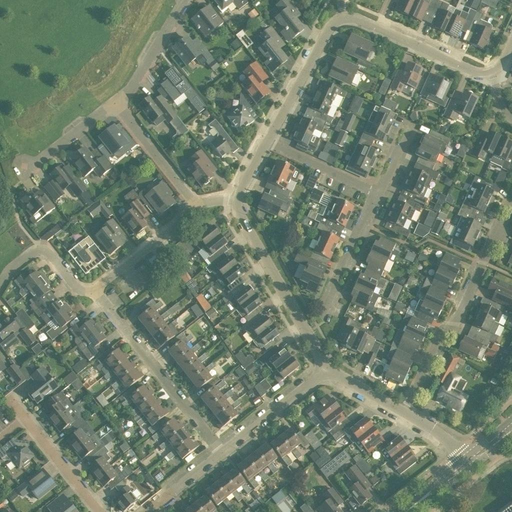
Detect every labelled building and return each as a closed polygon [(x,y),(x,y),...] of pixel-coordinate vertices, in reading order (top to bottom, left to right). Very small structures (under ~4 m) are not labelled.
[(248,3),(244,0),(214,0),(219,5),(217,7),(222,13),(228,9),(224,5),(231,0),(239,10),(248,3)] [(287,42),(302,30),(295,21),(301,17),(287,0),(284,0),(281,2),(276,6),(283,15),(276,21),(284,31),(281,33),(287,42)] [(399,0),(395,10),(408,16),(414,0),(399,0)] [(431,13),(437,0),(436,0),(422,0),(421,2),(416,0),(414,0),(408,16),(421,22),(426,10),(431,13)] [(444,32),(451,16),(445,13),(449,6),(437,0),(431,13),(437,15),(432,27),(444,32)] [(474,0),(471,8),(476,10),(479,0),(474,0)] [(493,0),(482,0),(481,3),(494,9),(497,2),(493,0)] [(212,21),(203,10),(191,19),(205,37),(223,23),(217,17),(212,21)] [(251,20),(258,15),(253,10),(247,15),(251,20)] [(467,29),(473,17),(461,11),(458,19),(451,16),(444,32),(457,38),(462,27),(467,29)] [(473,17),(467,29),(468,30),(467,31),(474,33),(469,45),(484,51),(492,33),(477,27),(481,16),(475,13),(473,17)] [(272,73),(287,61),(278,50),(284,46),(271,29),(264,21),(259,25),(265,33),(260,37),(267,46),(260,52),(268,61),(265,64),(272,73)] [(253,44),(242,31),(235,36),(246,49),(253,44)] [(371,71),(373,64),(364,60),(371,45),(352,37),(345,53),(359,59),(356,64),(371,71)] [(198,53),(186,38),(173,49),(187,66),(195,59),(201,66),(211,58),(203,49),(198,53)] [(347,90),(349,85),(356,70),(337,61),(330,77),(343,83),(341,87),(347,90)] [(256,104),(268,94),(260,84),(267,79),(255,64),(244,72),(249,80),(242,86),(256,104)] [(416,82),(421,70),(407,64),(400,80),(394,77),(389,88),(399,93),(403,84),(415,89),(418,82),(416,82)] [(180,79),(172,69),(164,74),(168,79),(160,86),(173,103),(183,94),(198,114),(206,108),(186,83),(186,82),(182,77),(180,79)] [(443,97),(450,83),(436,77),(431,87),(425,84),(420,95),(427,98),(426,100),(444,108),(448,99),(443,97)] [(385,79),(381,86),(387,89),(390,81),(385,79)] [(312,97),(331,106),(336,95),(343,98),(346,93),(327,84),(325,90),(320,88),(317,93),(314,92),(312,97)] [(468,119),(476,100),(464,94),(459,105),(453,102),(450,108),(447,106),(442,116),(455,122),(459,115),(468,119)] [(245,111),(250,107),(242,97),(240,97),(238,110),(237,111),(233,110),(232,114),(227,118),(231,124),(231,127),(234,127),(238,133),(244,128),(248,129),(248,125),(253,121),(245,111)] [(326,116),(331,106),(312,97),(310,102),(313,103),(310,109),(317,112),(314,118),(330,125),(332,119),(326,116)] [(353,103),(360,107),(363,100),(356,97),(353,103)] [(159,109),(150,98),(139,106),(152,123),(163,115),(169,123),(177,117),(166,104),(159,109)] [(385,100),(382,107),(393,113),(397,105),(385,100)] [(373,124),(390,132),(392,128),(389,126),(392,120),(383,117),(386,111),(375,106),(368,122),(373,124)] [(330,125),(314,118),(312,124),(302,119),(299,126),(296,124),(294,128),(311,136),(316,126),(323,129),(326,123),(330,125)] [(232,154),(238,150),(214,120),(208,126),(209,128),(213,128),(212,129),(217,135),(216,139),(210,145),(221,159),(230,152),(232,154)] [(388,137),(390,132),(373,124),(368,135),(363,133),(360,139),(370,143),(373,137),(382,141),(385,136),(388,137)] [(113,155),(127,144),(112,126),(98,137),(113,155)] [(443,135),(446,129),(440,126),(437,132),(443,135)] [(320,139),(311,136),(294,128),(292,133),(295,134),(292,141),(308,148),(307,150),(314,153),(320,139)] [(493,156),(500,138),(488,133),(485,141),(480,152),(473,149),(468,147),(466,152),(484,160),(487,153),(493,156)] [(420,146),(438,155),(439,154),(441,155),(445,146),(447,146),(450,140),(439,135),(436,141),(425,136),(420,146)] [(511,154),(508,152),(511,144),(511,143),(500,138),(493,156),(490,162),(502,167),(501,169),(507,172),(509,169),(511,160),(511,154)] [(334,144),(341,147),(343,142),(337,139),(334,144)] [(353,155),(354,155),(376,165),(378,160),(374,159),(377,153),(367,149),(370,143),(360,139),(353,155)] [(334,159),(339,149),(326,143),(322,153),(334,159)] [(463,158),(467,147),(461,145),(457,156),(463,158)] [(431,171),(438,155),(420,146),(416,156),(427,162),(424,168),(427,169),(437,174),(431,171)] [(96,163),(84,148),(70,159),(84,177),(93,170),(99,178),(111,169),(102,158),(96,163)] [(201,187),(212,178),(204,167),(209,163),(200,152),(190,160),(195,166),(188,171),(201,187)] [(373,170),(376,165),(354,155),(346,172),(357,177),(360,171),(368,174),(370,169),(373,170)] [(272,172),(290,180),(291,178),(294,180),(296,178),(299,173),(298,171),(276,161),(272,172)] [(69,179),(60,167),(50,175),(62,191),(68,187),(76,198),(86,191),(74,175),(69,179)] [(437,174),(427,169),(424,175),(410,169),(406,179),(427,189),(431,179),(434,181),(437,174)] [(285,191),(290,180),(272,172),(267,184),(275,187),(273,193),(280,196),(291,201),(287,199),(289,193),(285,191)] [(116,184),(121,180),(115,173),(110,177),(116,184)] [(312,190),(317,179),(309,176),(304,187),(312,190)] [(466,193),(492,205),(494,199),(491,198),(493,192),(483,188),(485,182),(474,176),(469,187),(466,193)] [(423,198),(427,189),(406,179),(401,189),(415,195),(412,201),(423,206),(426,200),(423,198)] [(43,188),(54,203),(63,196),(52,181),(43,188)] [(168,197),(172,194),(169,191),(162,182),(158,185),(159,187),(148,195),(145,192),(142,191),(139,194),(138,197),(145,206),(148,207),(151,211),(153,211),(154,209),(160,216),(174,205),(168,197)] [(318,204),(323,193),(317,190),(312,201),(318,204)] [(54,209),(44,196),(40,191),(37,194),(36,197),(34,198),(30,194),(21,201),(28,210),(26,211),(32,218),(38,213),(42,219),(54,209)] [(489,210),(492,205),(466,193),(463,200),(459,210),(474,217),(472,216),(475,210),(484,214),(486,209),(489,210)] [(291,201),(280,196),(277,202),(263,196),(258,209),(276,217),(279,210),(286,213),(291,201)] [(326,208),(349,218),(353,208),(330,197),(326,208)] [(389,211),(406,219),(410,209),(418,213),(421,207),(410,202),(408,207),(393,201),(389,211)] [(135,236),(146,228),(139,219),(146,214),(137,202),(132,206),(135,209),(122,219),(135,236)] [(436,204),(433,210),(438,213),(441,207),(436,204)] [(106,220),(112,216),(105,207),(99,211),(106,220)] [(344,228),(349,218),(326,208),(322,217),(317,214),(314,222),(319,224),(330,229),(332,230),(335,224),(344,228)] [(471,223),(474,217),(459,210),(456,216),(461,218),(456,228),(456,227),(455,228),(478,238),(480,234),(477,232),(479,227),(471,223)] [(401,229),(406,219),(389,211),(384,221),(399,228),(396,234),(407,238),(409,232),(401,229)] [(110,256),(122,246),(114,235),(119,231),(111,221),(101,230),(102,232),(95,237),(110,256)] [(328,235),(330,229),(319,224),(316,230),(322,233),(317,243),(334,251),(339,240),(328,235)] [(430,230),(418,224),(413,235),(422,239),(428,234),(430,230)] [(57,225),(51,230),(55,235),(56,234),(61,230),(57,225)] [(202,250),(220,237),(218,235),(220,233),(220,232),(216,227),(214,227),(213,228),(202,236),(199,231),(193,236),(196,240),(193,242),(200,251),(202,249),(202,250)] [(433,227),(430,233),(437,236),(440,230),(433,227)] [(476,243),(478,238),(455,228),(451,239),(448,245),(459,250),(462,244),(470,248),(473,242),(476,243)] [(216,261),(220,258),(216,254),(227,246),(220,237),(202,250),(209,259),(207,260),(210,265),(205,268),(206,269),(216,261)] [(105,260),(88,238),(80,243),(78,243),(76,243),(74,244),(73,245),(72,247),(71,249),(71,251),(67,254),(85,276),(105,260)] [(370,253),(387,261),(395,245),(389,242),(387,248),(375,242),(370,253)] [(329,261),(334,251),(317,243),(310,259),(316,262),(318,256),(329,261)] [(412,263),(416,256),(407,252),(404,260),(412,263)] [(380,278),(387,261),(370,253),(365,264),(376,270),(374,275),(380,278)] [(438,270),(455,278),(460,267),(448,262),(450,256),(445,254),(438,270)] [(316,289),(325,269),(309,262),(310,260),(298,255),(295,262),(306,267),(300,282),(316,289)] [(220,280),(237,266),(230,258),(220,266),(216,261),(206,269),(209,274),(212,272),(218,280),(219,279),(220,280)] [(172,264),(176,269),(176,270),(183,265),(179,259),(172,264)] [(234,291),(237,288),(234,283),(244,275),(237,266),(220,280),(226,288),(223,291),(227,295),(227,296),(234,291)] [(450,289),(455,278),(438,270),(433,281),(427,279),(424,284),(435,289),(438,284),(450,289)] [(29,293),(46,280),(42,276),(39,278),(35,273),(27,280),(23,275),(14,283),(20,290),(19,291),(19,293),(22,298),(29,293)] [(380,278),(374,275),(372,280),(360,275),(355,286),(372,294),(373,293),(375,288),(382,289),(385,282),(379,279),(380,278)] [(35,313),(46,304),(41,299),(50,292),(46,287),(49,285),(46,280),(29,293),(33,299),(29,302),(31,305),(29,306),(35,313)] [(511,296),(511,293),(511,288),(493,280),(488,291),(499,296),(496,302),(511,309),(511,296)] [(433,295),(435,289),(424,284),(421,292),(422,295),(426,297),(423,303),(422,304),(440,312),(445,300),(433,295)] [(378,296),(373,293),(372,294),(355,286),(350,297),(362,303),(359,308),(365,310),(363,315),(366,316),(369,311),(371,312),(378,296)] [(236,311),(255,297),(247,288),(237,296),(234,291),(227,296),(227,295),(222,299),(226,304),(228,302),(235,311),(235,310),(236,311)] [(251,321),(255,318),(251,313),(261,306),(255,297),(236,311),(241,318),(245,315),(247,317),(244,320),(247,324),(251,321)] [(405,315),(411,318),(417,321),(420,322),(423,317),(435,322),(440,312),(422,304),(423,303),(413,298),(405,315)] [(475,315),(498,326),(499,325),(497,324),(504,308),(484,300),(479,311),(477,310),(475,315)] [(159,318),(155,313),(163,307),(160,302),(156,306),(152,301),(140,310),(144,315),(138,320),(142,325),(140,327),(141,329),(141,330),(142,332),(159,318)] [(47,325),(68,309),(65,305),(62,307),(58,302),(49,309),(46,304),(35,313),(38,318),(40,317),(46,325),(47,325)] [(402,312),(405,305),(397,302),(394,309),(402,312)] [(207,303),(201,308),(204,312),(210,308),(207,303)] [(150,341),(167,328),(162,322),(170,316),(177,311),(174,307),(167,312),(159,318),(142,332),(145,329),(150,335),(148,337),(149,339),(148,339),(150,341)] [(68,309),(47,325),(51,330),(45,335),(51,342),(67,330),(64,327),(72,320),(68,315),(71,313),(68,309)] [(494,335),(498,326),(475,315),(473,319),(475,320),(473,326),(481,330),(478,336),(479,336),(490,341),(495,343),(497,337),(494,335)] [(18,316),(13,319),(20,331),(25,328),(18,316)] [(167,328),(150,341),(153,339),(157,344),(155,346),(157,348),(156,349),(157,351),(160,348),(174,337),(170,332),(178,325),(177,325),(181,322),(180,320),(183,318),(181,316),(167,328)] [(19,331),(12,322),(9,318),(2,324),(2,325),(0,326),(0,346),(4,352),(18,341),(14,335),(19,331)] [(252,342),(271,327),(270,325),(272,324),(273,322),(269,318),(267,318),(265,319),(265,318),(255,326),(251,321),(247,324),(241,329),(252,342)] [(350,351),(358,334),(353,331),(354,329),(353,326),(349,324),(351,320),(345,318),(339,332),(344,334),(339,346),(350,351)] [(414,326),(417,321),(411,318),(404,333),(404,334),(421,342),(426,332),(414,326)] [(77,347),(100,329),(97,324),(94,326),(90,322),(82,329),(78,324),(68,331),(74,339),(74,343),(77,347)] [(271,327),(252,342),(256,348),(261,349),(262,348),(266,353),(272,348),(268,344),(279,336),(271,327)] [(358,334),(350,351),(361,356),(367,344),(372,346),(379,332),(373,329),(371,333),(361,328),(358,334)] [(26,330),(21,333),(19,335),(29,348),(36,343),(35,342),(36,341),(26,329),(26,330)] [(100,329),(77,347),(89,362),(100,352),(96,347),(105,340),(101,336),(104,333),(100,329)] [(404,334),(404,333),(398,330),(390,347),(391,347),(391,348),(402,353),(405,348),(416,353),(421,342),(404,334)] [(175,363),(189,351),(185,346),(193,340),(190,335),(186,339),(182,334),(170,343),(174,348),(167,353),(172,358),(170,360),(171,362),(171,363),(172,365),(175,363)] [(487,348),(490,341),(479,336),(476,343),(465,338),(459,351),(477,359),(482,346),(487,348)] [(400,359),(402,353),(391,348),(386,359),(392,361),(389,367),(406,375),(411,364),(400,359)] [(275,371),(290,359),(283,350),(274,357),(271,352),(258,362),(262,367),(265,364),(272,373),(275,371)] [(111,372),(126,361),(129,358),(127,356),(126,357),(125,355),(122,357),(118,351),(112,356),(108,351),(96,360),(100,365),(96,368),(99,372),(107,366),(111,372)] [(197,361),(192,355),(189,351),(175,363),(179,368),(177,370),(179,372),(178,372),(180,374),(197,361)] [(245,359),(240,352),(234,357),(244,369),(254,361),(250,355),(245,359)] [(371,367),(376,355),(369,352),(364,364),(371,367)] [(187,384),(204,370),(200,365),(208,359),(205,355),(197,361),(180,374),(183,372),(187,377),(185,379),(186,381),(186,382),(187,384)] [(456,364),(459,359),(451,355),(444,368),(452,373),(456,364)] [(290,359),(275,371),(277,374),(274,376),(274,378),(277,382),(280,382),(282,380),(283,381),(298,368),(290,359)] [(119,381),(136,367),(134,366),(133,366),(132,364),(130,366),(126,361),(111,372),(103,378),(107,382),(114,376),(119,381)] [(19,386),(26,380),(25,378),(19,371),(14,364),(5,371),(16,385),(17,384),(19,386)] [(212,364),(204,370),(187,384),(190,382),(194,387),(192,389),(194,391),(193,391),(195,393),(204,386),(208,391),(220,382),(215,376),(215,377),(211,371),(215,368),(212,364)] [(136,367),(119,381),(111,387),(114,391),(122,385),(126,391),(141,379),(140,379),(143,377),(142,375),(141,376),(139,373),(137,375),(133,370),(136,368),(136,367)] [(401,386),(406,375),(389,367),(384,378),(401,386)] [(24,368),(19,371),(25,378),(30,375),(24,368)] [(240,378),(243,376),(245,375),(243,372),(240,368),(235,371),(240,378)] [(36,405),(57,389),(42,370),(31,379),(36,385),(26,393),(36,405)] [(76,391),(83,385),(72,372),(65,378),(76,391)] [(459,411),(466,397),(453,390),(459,379),(450,374),(437,400),(459,411)] [(222,397),(218,392),(226,385),(223,382),(215,388),(200,399),(205,405),(203,406),(204,408),(204,409),(205,411),(208,409),(222,397)] [(260,398),(267,393),(259,383),(254,388),(260,398)] [(137,409),(151,397),(154,395),(152,393),(151,394),(150,392),(148,394),(143,388),(137,393),(133,388),(121,398),(125,402),(121,405),(124,409),(132,403),(136,409),(137,409)] [(230,407),(225,401),(233,395),(230,391),(222,397),(208,409),(213,414),(211,416),(212,418),(211,419),(213,421),(216,418),(230,407)] [(52,425),(72,409),(60,394),(51,401),(55,407),(44,415),(52,425)] [(144,418),(158,407),(161,404),(160,403),(159,403),(157,401),(155,403),(151,397),(137,409),(136,409),(129,415),(132,419),(140,413),(144,418)] [(108,404),(104,400),(99,404),(103,408),(108,404)] [(230,407),(216,418),(220,424),(218,425),(219,427),(219,428),(220,430),(223,427),(223,428),(237,416),(241,412),(237,407),(241,404),(237,400),(230,407)] [(321,424),(338,410),(331,401),(319,410),(315,405),(310,409),(306,413),(310,418),(314,415),(321,424)] [(144,418),(136,424),(139,428),(147,422),(151,427),(147,431),(151,436),(163,426),(159,422),(166,416),(169,414),(167,412),(166,413),(164,411),(163,412),(158,407),(144,418)] [(72,409),(52,425),(59,434),(70,425),(75,431),(84,423),(72,409)] [(337,434),(334,429),(346,419),(338,410),(321,424),(322,426),(321,428),(323,430),(325,430),(327,433),(328,432),(332,438),(337,434)] [(167,441),(181,430),(184,428),(183,426),(182,427),(180,425),(178,426),(174,420),(152,438),(155,442),(163,436),(167,441)] [(354,443),(372,429),(365,420),(353,429),(349,424),(337,434),(332,438),(336,442),(345,435),(352,444),(354,443)] [(92,438),(91,437),(84,428),(66,443),(74,452),(92,438)] [(282,437),(300,459),(301,458),(294,450),(300,446),(303,450),(309,445),(299,434),(294,438),(289,431),(287,428),(285,430),(286,431),(283,433),(285,435),(282,437)] [(95,456),(109,444),(109,443),(119,435),(114,429),(99,440),(94,434),(91,437),(92,438),(74,452),(81,462),(92,453),(95,456)] [(372,429),(354,443),(361,451),(364,449),(364,450),(362,452),(366,457),(371,452),(368,448),(379,438),(372,429)] [(189,439),(189,440),(192,437),(190,435),(189,436),(187,434),(186,435),(181,430),(167,441),(159,448),(162,452),(170,445),(175,451),(189,439)] [(314,436),(310,431),(302,437),(307,442),(314,436)] [(300,459),(282,437),(280,439),(277,436),(275,438),(276,439),(274,440),(276,442),(270,447),(287,469),(292,465),(285,457),(291,453),(297,461),(300,459)] [(193,445),(189,440),(189,439),(175,451),(167,457),(170,461),(178,455),(182,460),(196,449),(199,447),(198,445),(197,446),(195,444),(193,445)] [(390,460),(406,448),(398,439),(386,448),(383,443),(377,448),(381,453),(381,454),(386,461),(388,461),(390,460)] [(20,454),(16,449),(11,442),(0,450),(0,461),(1,462),(10,463),(14,469),(16,468),(18,471),(33,459),(25,450),(20,454)] [(95,480),(110,469),(106,464),(110,461),(106,456),(109,454),(107,452),(113,448),(109,444),(95,456),(99,462),(88,470),(95,480)] [(256,454),(267,468),(268,467),(273,474),(277,471),(271,464),(277,460),(265,446),(263,444),(261,445),(262,446),(260,448),(261,450),(256,454)] [(406,448),(390,460),(398,470),(396,471),(399,476),(405,472),(401,467),(413,458),(406,448)] [(267,468),(256,454),(254,451),(252,452),(252,453),(250,455),(252,457),(246,461),(257,475),(258,475),(264,482),(268,479),(262,472),(267,468)] [(341,465),(349,458),(344,452),(336,458),(341,465)] [(320,458),(314,463),(319,469),(331,460),(326,453),(320,458)] [(257,475),(246,461),(244,458),(242,460),(243,461),(241,462),(242,464),(237,469),(248,483),(249,482),(254,489),(258,486),(253,479),(257,475)] [(362,459),(355,464),(363,475),(370,470),(362,459)] [(350,482),(344,487),(348,492),(360,507),(371,499),(365,491),(359,484),(364,480),(354,468),(347,473),(345,475),(350,482)] [(110,469),(95,480),(103,489),(114,480),(118,486),(128,478),(123,473),(121,475),(117,469),(113,473),(110,469)] [(157,482),(164,477),(159,470),(152,476),(157,482)] [(235,493),(236,492),(241,488),(247,495),(251,492),(246,485),(245,485),(234,471),(228,476),(226,474),(225,475),(224,474),(222,476),(224,479),(235,493)] [(372,478),(370,475),(366,478),(368,481),(369,480),(373,486),(379,481),(374,475),(372,478)] [(41,484),(36,478),(25,486),(23,484),(16,489),(22,498),(30,492),(37,501),(54,488),(47,480),(41,484)] [(242,499),(236,492),(235,493),(224,479),(219,483),(217,481),(215,483),(214,482),(212,483),(215,486),(226,500),(227,500),(232,495),(238,502),(242,499)] [(302,482),(294,480),(294,481),(293,480),(292,486),(293,486),(293,487),(301,489),(302,482)] [(233,511),(235,510),(227,500),(226,500),(215,486),(209,491),(207,488),(206,490),(205,489),(203,491),(205,494),(216,508),(223,503),(228,509),(230,511),(233,511)] [(130,492),(127,488),(118,495),(122,499),(115,505),(121,511),(125,511),(137,503),(135,501),(140,497),(140,495),(136,490),(134,490),(130,492)] [(339,511),(337,509),(342,504),(331,491),(322,497),(327,503),(317,511),(318,511),(339,511)] [(192,503),(199,511),(216,511),(215,511),(214,511),(204,498),(198,503),(197,500),(195,502),(194,501),(192,503)] [(75,511),(67,502),(58,510),(54,504),(46,510),(47,511),(75,511)] [(199,511),(192,503),(194,506),(189,510),(187,508),(185,510),(185,508),(183,510),(184,511),(199,511)] [(511,511),(511,503),(500,511),(511,511)]
